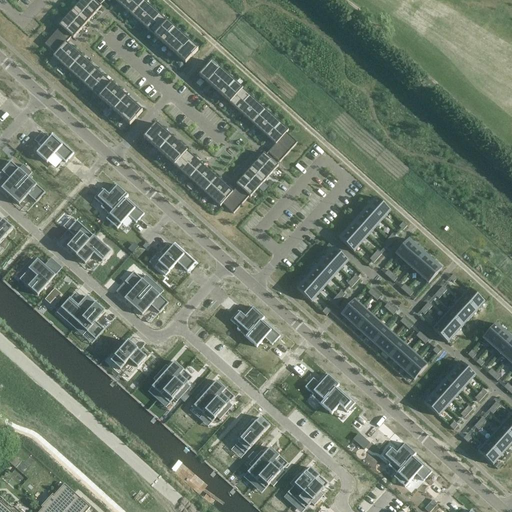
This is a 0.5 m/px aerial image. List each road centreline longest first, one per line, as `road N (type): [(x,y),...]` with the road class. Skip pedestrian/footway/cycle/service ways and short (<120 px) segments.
road 1 (track): [(511,309),(167,0)]
road 2 (tertiary): [(503,508),(229,264)]
road 3 (residential): [(175,323),(345,478),(347,511)]
road 4 (track): [(0,338),(193,511)]
road 5 (residential): [(0,201),(151,335),(161,337),(175,323)]
road 6 (tertiary): [(229,264),(111,159)]
